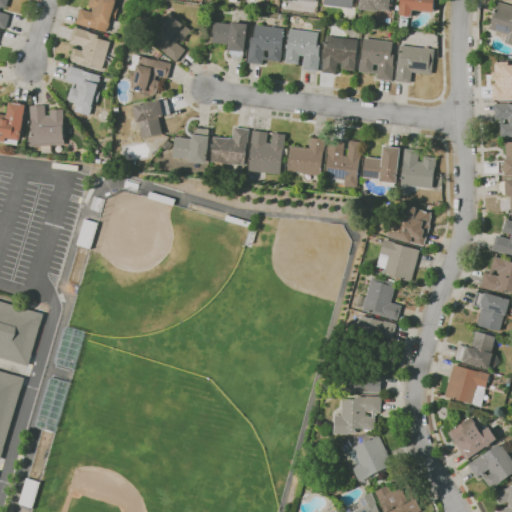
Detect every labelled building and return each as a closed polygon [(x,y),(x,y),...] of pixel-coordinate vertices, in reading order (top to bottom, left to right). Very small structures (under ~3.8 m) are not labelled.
[(6,29),(0,27),(0,0),(9,0),(7,8),(1,7),(0,12),(10,15),(6,29)] [(108,32),(90,27),(90,28),(76,23),(81,8),(92,12),(93,8),(89,6),(90,0),(117,0),(115,7),(119,8),(116,19),(112,18),(108,32)] [(353,0),(353,8),(324,5),(324,0),(353,0)] [(378,11),(360,9),(361,0),(390,0),(390,10),(379,9),(378,11)] [(407,29),(400,28),(400,25),(395,24),(395,19),(401,20),(401,15),(400,15),(401,8),(402,0),(435,0),(434,12),(414,9),(413,15),(412,17),(409,17),(407,29)] [(511,44),(506,43),(508,34),(490,29),(498,1),(511,5),(511,44)] [(177,62),(166,53),(151,41),(161,29),(158,27),(159,26),(157,24),(160,20),(162,22),(165,18),(168,20),(173,14),(192,31),(183,42),(180,39),(177,42),(187,50),(185,52),(179,60),(177,62)] [(244,58),(229,56),(230,49),(229,49),(230,45),(213,42),(215,22),(232,24),(232,22),(249,24),(246,51),(245,51),(244,58)] [(263,65),(248,63),(250,47),(251,47),(252,37),(255,37),(257,24),(285,28),(282,50),(283,50),(282,62),(264,59),(263,65)] [(103,69),(82,63),(81,64),(70,61),(74,48),(83,51),(84,46),(71,42),(75,27),(90,31),(90,32),(100,35),(99,38),(111,42),(103,69)] [(318,71),(303,69),(305,55),(300,55),(299,64),(286,62),(287,50),(288,50),(291,29),(320,32),(318,45),(321,46),(320,56),(318,71)] [(337,74),(322,72),(324,59),(325,59),(328,36),(359,40),(356,60),(357,61),(356,71),(342,69),(343,63),(338,63),(337,74)] [(392,81),(377,79),(378,74),(360,71),(362,60),(365,38),(369,39),(394,42),(392,54),(396,55),(392,81)] [(411,83),(396,81),(401,45),(436,49),(433,74),(413,72),(411,83)] [(158,58),(153,54),(157,49),(162,53),(158,58)] [(157,95),(132,88),(134,81),(131,80),(133,70),(130,69),(134,54),(159,60),(172,63),(168,78),(157,75),(156,79),(161,81),(157,95)] [(493,100),(493,84),(497,84),(497,80),(493,80),(493,72),(496,72),(496,62),(509,62),(509,65),(511,65),(511,98),(509,99),(509,100),(493,100)] [(69,99),(72,87),(76,88),(78,84),(66,81),(70,66),(84,70),(102,75),(97,90),(101,91),(98,102),(95,101),(93,107),(94,108),(92,116),(75,111),(77,104),(71,102),(69,99)] [(143,138),(140,122),(138,122),(134,106),(161,100),(162,101),(168,100),(171,114),(164,115),(164,116),(160,117),(163,134),(143,138)] [(18,145),(6,143),(6,142),(0,140),(0,113),(8,115),(10,102),(15,103),(15,102),(23,103),(22,104),(27,105),(21,140),(19,140),(18,145)] [(511,137),(501,137),(501,119),(496,119),(495,103),(511,103),(511,104),(511,137)] [(30,146),(29,135),(33,135),(32,119),(31,120),(31,105),(46,105),(46,115),(51,115),(51,110),(64,109),(65,118),(64,118),(65,140),(65,145),(30,146)] [(207,163),(190,161),(190,160),(174,157),(177,137),(193,139),(193,134),(195,135),(196,127),(209,129),(208,136),(210,137),(207,163)] [(245,165),(211,161),(214,137),(229,138),(234,138),(235,127),(250,129),(248,143),(247,143),(245,165)] [(281,174),(250,170),(252,152),(251,152),(251,149),(252,149),(253,143),(252,143),(253,130),(268,132),(267,143),(272,143),(273,133),(286,134),(285,148),(288,149),(287,155),(283,155),(281,174)] [(321,176),(303,174),(303,172),(288,170),(291,145),(310,148),(311,137),(326,139),(325,151),(324,151),(321,176)] [(358,188),(345,186),(345,180),(326,178),(329,154),(328,154),(330,139),(345,141),(343,155),(348,156),(350,140),(362,142),(358,179),(359,179),(358,188)] [(168,150),(163,146),(168,140),(173,144),(168,150)] [(511,175),(506,176),(506,173),(500,174),(500,161),(506,161),(506,158),(507,158),(507,142),(511,141),(511,175)] [(397,183),(380,181),(381,179),(364,177),(367,157),(383,159),(385,146),(401,148),(397,183)] [(433,189),(401,185),(404,162),(403,162),(405,148),(420,150),(419,161),(423,161),(424,156),(437,158),(436,167),(435,167),(433,189)] [(511,196),(507,196),(507,195),(500,195),(500,182),(507,181),(507,180),(511,179),(511,196)] [(425,246),(410,242),(389,236),(393,222),(399,224),(405,204),(418,207),(417,209),(432,213),(431,215),(432,216),(430,223),(429,223),(429,224),(431,225),(429,233),(428,232),(425,246)] [(96,222),(83,218),(76,245),(89,248),(96,222)] [(511,254),(507,253),(507,254),(493,250),(497,235),(511,239),(511,234),(503,231),(507,218),(511,219),(511,254)] [(411,282),(384,274),(389,256),(380,253),(384,239),(396,242),(396,243),(420,250),(411,282)] [(511,290),(507,289),(506,293),(497,290),(496,291),(481,287),(485,272),(490,273),(495,256),(506,259),(506,260),(511,261),(511,290)] [(398,320),(363,310),(364,309),(357,307),(360,296),(367,297),(373,277),(389,281),(389,279),(395,281),(395,283),(397,283),(392,303),(402,305),(398,320)] [(500,331),(478,325),(483,309),(480,308),(481,307),(475,305),(479,292),(485,294),(485,292),(511,299),(507,316),(505,315),(500,331)] [(29,366),(0,357),(0,300),(44,314),(29,366)] [(384,355),(353,346),(362,315),(384,321),(384,320),(397,324),(393,339),(383,335),(381,340),(388,342),(384,355)] [(489,369),(464,362),(464,361),(457,359),(461,345),(468,347),(468,346),(473,347),(477,331),(497,336),(492,353),(494,353),(489,369)] [(381,392),(369,392),(346,391),(346,356),(372,357),(372,377),(382,377),(381,392)] [(482,407),(473,404),(446,396),(454,364),(480,371),(491,374),(487,387),(486,387),(485,391),(486,392),(482,407)] [(1,460),(0,459),(0,370),(14,375),(14,374),(26,377),(22,389),(4,448),(1,460)] [(348,434),(334,434),(335,415),(342,415),(343,396),(366,397),(366,396),(382,396),(381,412),(376,412),(375,430),(370,430),(370,431),(366,431),(366,428),(356,427),(356,433),(348,432),(348,434)] [(467,460),(449,433),(471,417),(476,423),(479,428),(481,427),(482,429),(489,424),(498,438),(491,443),(491,444),(488,446),(487,445),(471,456),(471,457),(467,460)] [(325,436),(318,427),(327,420),(334,429),(325,436)] [(360,481),(354,468),(361,465),(353,447),(380,435),(394,465),(370,477),(360,481)] [(492,489),(482,474),(478,477),(469,464),(482,455),(482,456),(499,444),(501,447),(503,445),(511,458),(511,473),(502,481),(503,482),(492,489)] [(388,511),(387,511),(380,499),(381,499),(377,490),(398,479),(403,488),(404,488),(410,501),(416,498),(422,510),(418,511),(388,511)] [(511,511),(497,511),(511,506),(509,501),(500,505),(495,493),(506,488),(506,489),(511,486),(511,511)] [(353,511),(363,507),(360,499),(372,493),(377,503),(381,511),(353,511)]
